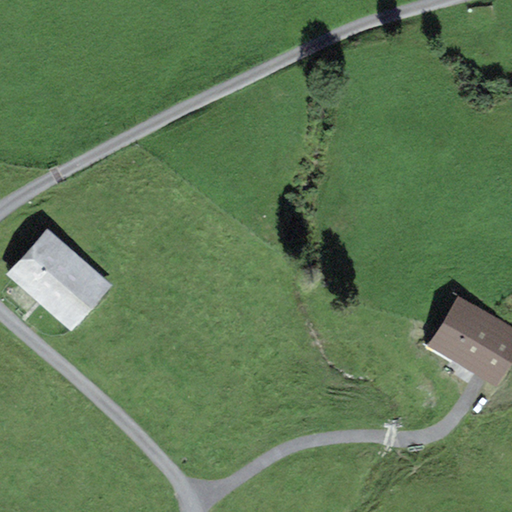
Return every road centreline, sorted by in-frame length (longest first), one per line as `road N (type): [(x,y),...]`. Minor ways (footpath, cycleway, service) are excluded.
road 1 (track): [(440,0),(236,83),(0,211)]
road 2 (track): [(0,310),(168,466),(191,511)]
